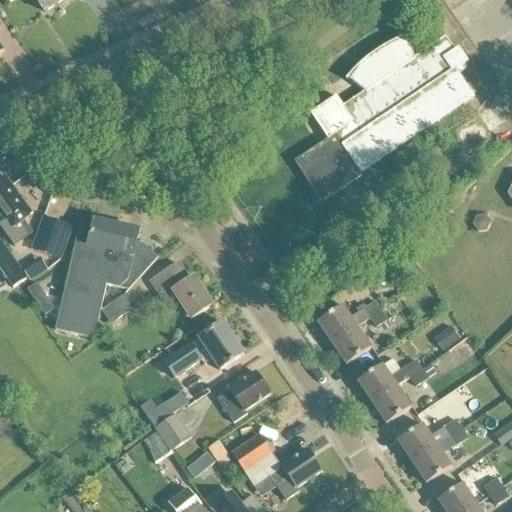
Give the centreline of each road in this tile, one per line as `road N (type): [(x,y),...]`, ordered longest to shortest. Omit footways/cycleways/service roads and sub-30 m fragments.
road 1 (residential): [(370,475),(204,232),(117,70)]
road 2 (tertiary): [(117,70),(259,0)]
road 3 (tertiary): [(0,124),(117,70)]
